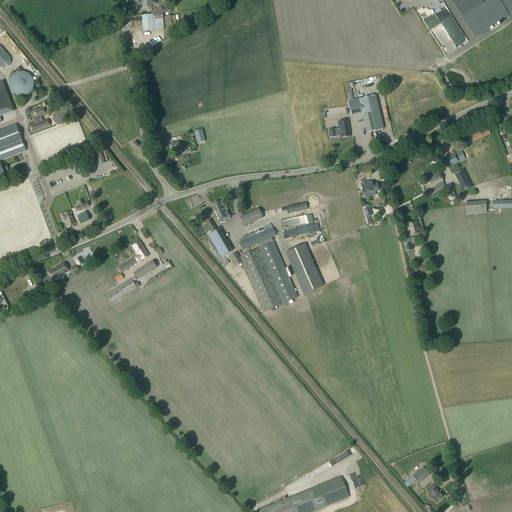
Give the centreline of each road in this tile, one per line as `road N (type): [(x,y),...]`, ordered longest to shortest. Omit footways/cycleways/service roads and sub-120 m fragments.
road 1 (track): [(446,511),(461,490),(394,222)]
road 2 (unclassified): [(171,198),(375,156)]
road 3 (unclassified): [(171,198),(146,157),(125,0)]
road 4 (unclassified): [(0,276),(171,198)]
road 5 (unclassified): [(375,156),(511,94)]
